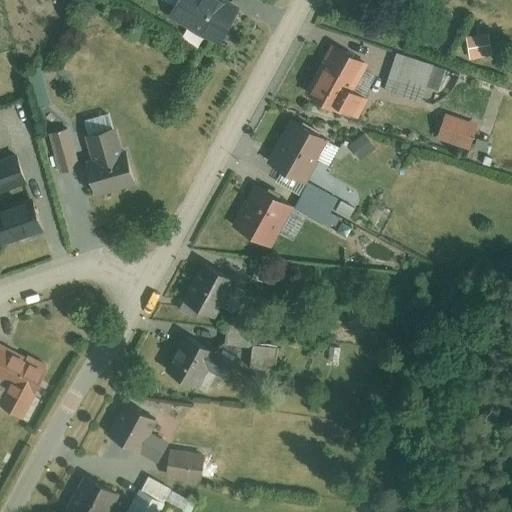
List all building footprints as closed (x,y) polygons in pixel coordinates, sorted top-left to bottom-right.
[(171,0),(163,15),(217,47),(242,4),(235,0),(171,0)] [(332,48),(304,98),(351,124),(364,100),(348,91),(363,66),(332,48)] [(445,72),(400,60),(391,93),(436,106),(445,72)] [(442,121),(437,143),(470,151),(475,129),(442,121)] [(332,144),(291,123),(268,167),(306,186),(294,209),(256,190),(234,234),(273,254),(294,214),(324,229),(339,199),(311,185),(332,144)] [(12,133),(17,153),(40,147),(35,128),(12,133)] [(132,156),(119,160),(111,129),(85,136),(94,167),(84,170),(93,201),(141,188),(132,156)] [(49,135),(61,177),(82,171),(70,130),(49,135)] [(0,173),(0,193),(27,186),(21,167),(0,173)] [(0,216),(0,243),(0,244),(43,230),(35,205),(0,216)] [(203,265),(187,294),(233,318),(248,290),(203,265)] [(194,389),(204,396),(213,382),(219,386),(233,363),(208,348),(206,351),(185,339),(162,376),(191,394),(194,389)] [(0,381),(11,388),(0,407),(0,411),(21,422),(47,374),(0,348),(0,381)] [(163,442),(148,433),(155,422),(127,406),(110,437),(138,452),(139,450),(153,458),(163,442)] [(169,414),(165,423),(180,430),(184,421),(169,414)] [(170,456),(168,478),(199,482),(201,460),(170,456)] [(152,474),(127,511),(160,511),(176,489),(152,474)] [(88,479),(67,511),(104,511),(115,495),(88,479)]
